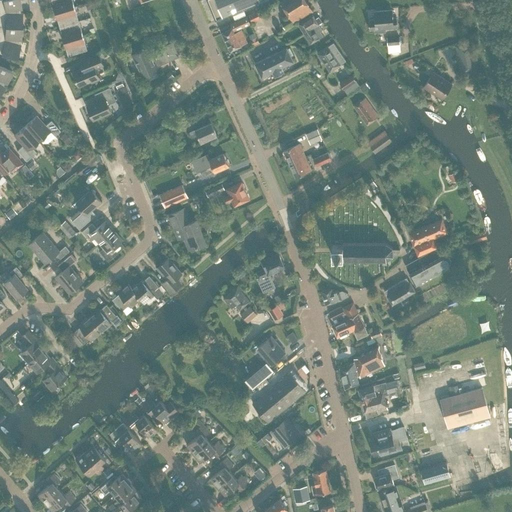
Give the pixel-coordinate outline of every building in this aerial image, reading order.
[(0,0),(0,12),(19,11),(18,0),(0,0)] [(51,0),(55,12),(74,6),(72,0),(51,0)] [(223,17),(223,15),(258,0),(211,0),(215,8),(211,10),(216,20),(223,17)] [(281,0),(280,1),(290,17),(293,23),(313,10),(306,0),(281,0)] [(78,21),(74,6),(55,12),(59,26),(78,21)] [(249,14),(252,22),(265,16),(262,8),(249,14)] [(374,29),(374,32),(385,32),(385,28),(398,27),(397,17),(393,17),(392,10),(377,11),(378,19),(368,20),(369,29),(374,29)] [(20,22),(19,11),(0,12),(0,25),(21,26),(21,22),(20,22)] [(297,23),(304,33),(316,26),(319,24),(322,22),(318,17),(315,19),(312,14),(297,23)] [(235,32),(234,31),(248,24),(245,17),(230,23),(232,27),(221,32),(230,50),(241,45),(240,45),(247,42),(241,29),(235,32)] [(280,23),(284,28),(293,23),(290,17),(280,23)] [(64,41),(83,35),(78,21),(59,26),(64,41)] [(320,31),(322,30),(319,24),(316,26),(304,33),(311,43),(323,36),(320,31)] [(0,38),(18,41),(20,30),(21,30),(21,26),(0,25),(0,38)] [(87,50),(83,35),(64,41),(68,55),(87,50)] [(250,39),(253,46),(259,43),(256,36),(250,39)] [(399,36),(386,37),(388,53),(400,51),(399,36)] [(16,53),(18,41),(0,38),(0,52),(16,57),(17,53),(16,53)] [(330,71),(340,64),(346,60),(333,42),(317,53),(330,71)] [(457,55),(460,72),(478,68),(472,42),(456,45),(458,54),(457,55)] [(158,69),(156,65),(178,56),(172,43),(151,52),(148,47),(132,54),(142,76),(158,69)] [(284,70),(281,66),(293,60),(286,46),(255,62),(262,76),(272,71),(275,75),(284,70)] [(92,82),(99,79),(95,68),(103,64),(98,53),(78,61),(81,68),(73,72),(78,86),(91,80),(92,82)] [(0,81),(3,84),(9,74),(10,74),(12,70),(0,65),(0,81)] [(169,71),(161,77),(166,83),(174,76),(169,71)] [(433,93),(435,91),(443,96),(452,83),(433,71),(423,87),(433,93)] [(356,81),(351,74),(339,82),(344,89),(347,94),(360,86),(356,81)] [(117,81),(114,82),(117,88),(124,86),(121,79),(117,81)] [(108,104),(115,101),(109,87),(94,94),(98,101),(87,106),(93,119),(111,111),(108,104)] [(353,105),(367,124),(375,119),(374,119),(378,116),(365,98),(361,100),(361,99),(353,105)] [(36,115),(25,125),(38,140),(39,138),(42,141),(47,142),(60,130),(51,120),(45,125),(36,115)] [(178,123),(181,129),(190,125),(188,119),(178,123)] [(198,134),(201,141),(216,134),(211,122),(195,129),(189,132),(192,137),(198,134)] [(30,146),(38,140),(25,125),(14,135),(22,145),(17,150),(26,160),(36,152),(30,146)] [(306,134),(310,144),(321,139),(317,129),(306,134)] [(368,142),(375,152),(392,141),(385,130),(368,142)] [(71,140),(64,133),(62,135),(60,137),(66,144),(71,140)] [(283,150),(289,164),(305,156),(299,143),(294,146),(294,145),(283,150)] [(12,165),(15,168),(22,163),(10,149),(4,154),(0,150),(0,170),(2,173),(12,165)] [(313,159),(316,166),(331,159),(328,152),(313,159)] [(207,153),(192,160),(197,171),(211,165),(215,172),(229,165),(228,163),(229,163),(227,159),(226,159),(224,153),(210,159),(207,153)] [(311,169),(305,156),(289,164),(295,177),(306,172),(306,171),(311,169)] [(27,165),(31,170),(35,166),(31,161),(27,165)] [(448,174),(452,181),(461,177),(457,169),(453,171),(450,164),(445,166),(449,173),(448,174)] [(364,183),(369,191),(376,186),(371,178),(364,183)] [(232,200),(234,205),(249,199),(241,182),(227,188),(229,194),(224,197),(226,202),(232,200)] [(182,183),(159,193),(165,207),(188,197),(182,183)] [(224,190),(221,183),(205,191),(207,197),(224,190)] [(76,202),(84,211),(73,221),(79,228),(95,215),(91,210),(102,201),(91,189),(76,202)] [(183,236),(189,249),(205,242),(196,219),(189,222),(184,207),(168,213),(178,238),(183,236)] [(12,208),(5,213),(9,219),(16,213),(12,208)] [(414,246),(418,255),(437,247),(433,238),(447,233),(442,219),(408,232),(414,246)] [(76,232),(65,220),(58,226),(69,238),(76,232)] [(90,241),(95,237),(99,242),(114,230),(105,220),(96,228),(91,223),(82,231),(90,241)] [(113,248),(122,240),(114,230),(99,242),(104,248),(99,251),(108,261),(117,253),(113,248)] [(53,256),(57,261),(69,250),(65,246),(59,251),(42,232),(28,244),(45,263),(53,256)] [(392,256),(392,254),(400,254),(400,249),(392,249),(392,247),(385,243),(342,243),(342,245),(332,245),(332,256),(343,256),(343,260),(383,260),(383,264),(386,264),(386,260),(392,256)] [(443,255),(439,257),(436,253),(431,251),(427,253),(405,265),(410,273),(409,273),(416,285),(449,266),(451,261),(448,256),(443,255)] [(263,292),(275,287),(270,277),(269,278),(268,274),(284,267),(278,253),(261,261),(265,268),(256,272),(258,277),(256,278),(263,292)] [(82,281),(69,266),(75,260),(70,255),(57,266),(62,271),(56,276),(69,292),(82,281)] [(180,284),(175,278),(181,273),(168,258),(157,267),(167,279),(163,283),(171,292),(180,284)] [(3,282),(15,297),(26,288),(18,279),(23,275),(15,266),(8,272),(10,275),(3,282)] [(141,280),(132,288),(140,298),(144,303),(153,294),(152,292),(159,287),(149,276),(142,281),(141,280)] [(386,295),(392,305),(415,291),(410,282),(409,282),(406,278),(384,291),(387,295),(386,295)] [(130,306),(140,298),(132,288),(128,284),(118,292),(119,293),(112,299),(122,310),(129,304),(130,306)] [(223,298),(230,307),(235,304),(239,310),(249,301),(237,286),(223,298)] [(341,299),(348,296),(347,294),(343,292),(341,292),(337,291),(333,292),(332,288),(321,291),(325,304),(335,301),(341,299)] [(274,297),(277,302),(284,298),(286,296),(284,293),(282,294),(281,292),(281,293),(274,297)] [(367,334),(353,302),(343,307),(353,330),(354,331),(357,338),(367,334)] [(99,310),(98,309),(89,317),(101,331),(110,323),(112,321),(116,326),(122,320),(117,314),(116,315),(106,304),(99,310)] [(268,309),(274,319),(283,314),(277,304),(268,309)] [(257,314),(249,306),(240,314),(247,322),(257,314)] [(332,325),(337,337),(353,330),(343,307),(342,308),(341,306),(328,312),(332,319),(336,318),(338,322),(332,325)] [(91,339),(101,331),(89,317),(79,325),(80,326),(73,332),(83,343),(90,337),(91,339)] [(379,328),(369,332),(372,338),(382,334),(379,328)] [(21,353),(29,362),(43,350),(35,341),(36,340),(28,330),(22,336),(30,345),(21,353)] [(287,335),(292,342),(297,338),(292,331),(287,335)] [(258,346),(271,363),(285,352),(271,335),(258,346)] [(384,365),(378,346),(369,350),(358,355),(354,358),(355,362),(340,368),(345,388),(359,383),(357,378),(360,377),(384,365)] [(45,365),(48,369),(56,362),(52,357),(50,358),(43,350),(29,362),(37,372),(45,365)] [(424,361),(414,364),(415,369),(425,367),(424,361)] [(60,367),(56,362),(48,369),(52,372),(43,379),(52,389),(66,377),(59,368),(60,367)] [(267,363),(246,381),(252,389),(274,371),(267,363)] [(290,371),(252,403),(268,422),(306,390),(290,371)] [(394,381),(385,383),(386,387),(382,389),(382,392),(372,395),(361,398),(366,417),(378,413),(378,412),(387,409),(383,395),(390,393),(390,392),(397,390),(394,381)] [(382,392),(382,389),(386,387),(385,383),(385,382),(358,389),(361,398),(372,395),(382,392)] [(482,387),(441,398),(448,427),(490,416),(482,387)] [(166,424),(172,419),(171,418),(173,416),(174,416),(179,412),(170,401),(169,401),(170,402),(165,406),(160,400),(156,405),(150,398),(142,405),(152,417),(152,416),(150,414),(155,411),(164,422),(166,424)] [(231,409),(239,419),(249,411),(241,401),(231,409)] [(154,431),(155,433),(158,430),(144,414),(139,419),(134,412),(126,419),(135,431),(136,430),(134,429),(138,425),(148,437),(154,431)] [(282,449),(300,433),(287,417),(286,417),(273,428),(270,430),(284,446),(282,448),(282,449)] [(123,422),(109,433),(119,445),(119,444),(118,442),(122,439),(132,450),(137,445),(138,446),(141,444),(123,422)] [(190,451),(193,454),(208,441),(204,436),(209,432),(202,423),(192,432),(194,431),(197,435),(186,445),(191,451),(190,451)] [(374,454),(380,452),(381,455),(389,452),(389,450),(395,448),(393,439),(399,437),(399,440),(407,438),(404,426),(396,428),(390,430),(390,428),(373,432),(374,439),(370,440),(374,454)] [(272,438),(267,433),(257,441),(261,447),(272,438)] [(212,445),(208,441),(193,454),(195,457),(196,456),(201,462),(212,452),(216,456),(214,458),(224,449),(217,441),(212,445)] [(89,446),(90,447),(84,452),(101,471),(105,468),(100,463),(105,459),(92,443),(89,446)] [(93,470),(98,474),(101,471),(84,452),(79,457),(78,456),(75,458),(88,474),(93,470)] [(214,485),(216,488),(232,474),(228,469),(233,465),(226,457),(216,466),(218,464),(221,468),(210,478),(215,484),(214,485)] [(450,475),(446,461),(421,468),(425,482),(450,475)] [(393,484),(392,478),(398,476),(394,464),(378,469),(380,475),(374,477),(377,489),(393,484)] [(102,471),(107,476),(111,472),(107,467),(102,471)] [(266,475),(259,467),(253,472),(260,480),(266,475)] [(312,485),(313,494),(330,491),(326,469),(313,471),(315,484),(312,485)] [(42,501),(44,504),(59,490),(55,485),(60,481),(53,473),(43,482),(44,482),(45,480),(49,484),(38,494),(43,500),(42,501)] [(108,480),(100,487),(105,493),(110,489),(114,494),(130,481),(128,478),(127,479),(122,473),(110,483),(108,480)] [(241,475),(236,479),(232,474),(216,488),(219,490),(220,489),(225,495),(236,485),(239,490),(238,491),(248,483),(241,475)] [(114,494),(118,499),(113,503),(112,503),(109,505),(112,510),(134,492),(136,490),(131,484),(132,483),(130,481),(114,494)] [(86,485),(91,490),(94,487),(90,482),(86,485)] [(378,491),(385,511),(404,511),(405,511),(395,485),(378,491)] [(69,491),(64,495),(59,490),(44,504),(46,506),(47,505),(52,511),(64,501),(67,505),(65,507),(76,499),(69,491)] [(109,511),(117,511),(122,508),(125,511),(127,511),(142,499),(140,496),(139,497),(134,492),(112,510),(109,511)] [(293,494),(295,502),(306,500),(305,492),(293,494)] [(284,511),(288,510),(279,499),(268,507),(272,511),(284,511)] [(408,510),(409,511),(427,511),(428,511),(425,503),(408,510)]
